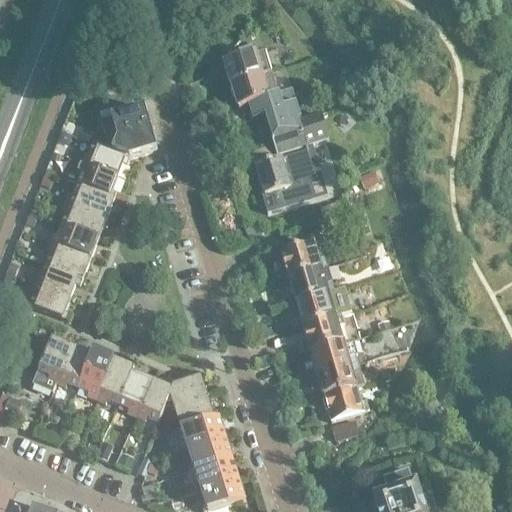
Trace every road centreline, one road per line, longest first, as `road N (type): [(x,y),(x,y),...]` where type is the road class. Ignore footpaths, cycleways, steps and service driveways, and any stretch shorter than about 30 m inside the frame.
road 1 (residential): [(288,511),(165,107)]
road 2 (tertiary): [(0,156),(60,0)]
road 3 (unclassified): [(115,511),(0,463)]
